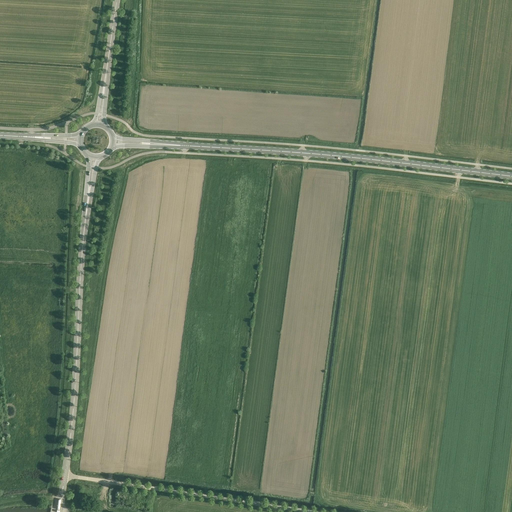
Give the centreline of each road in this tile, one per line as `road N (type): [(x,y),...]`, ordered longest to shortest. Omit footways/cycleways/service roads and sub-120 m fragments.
road 1 (secondary): [(511,176),(162,144)]
road 2 (primary): [(64,475),(87,202)]
road 3 (unclassified): [(314,511),(64,475)]
road 4 (track): [(138,0),(131,128)]
